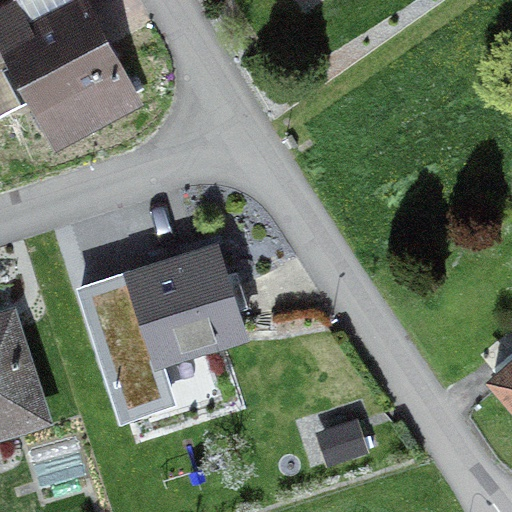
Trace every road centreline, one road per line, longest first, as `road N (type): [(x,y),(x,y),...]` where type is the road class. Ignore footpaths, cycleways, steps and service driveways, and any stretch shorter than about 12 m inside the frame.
road 1 (residential): [(490,511),(239,119)]
road 2 (residential): [(0,215),(211,141),(239,119)]
road 3 (residential): [(239,119),(169,0)]
